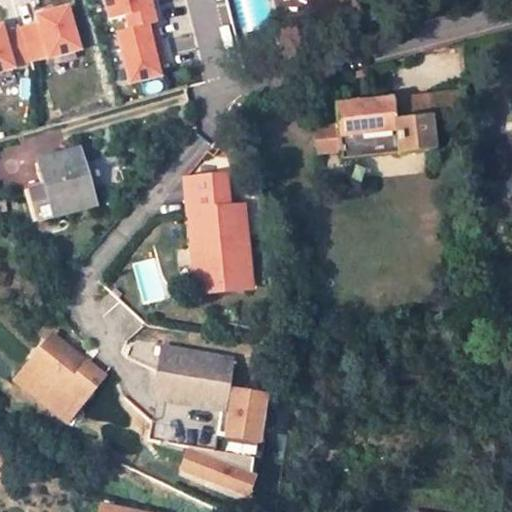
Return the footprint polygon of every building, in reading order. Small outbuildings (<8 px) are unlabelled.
[(143,0),(92,0),(99,25),(117,20),(147,13),(143,0)] [(29,24),(0,32),(0,33),(10,68),(41,60),(42,62),(78,52),(65,8),(28,18),(29,24)] [(147,13),(117,20),(120,33),(142,28),(150,26),(147,13)] [(142,28),(120,33),(107,37),(120,89),(155,80),(142,28)] [(0,40),(0,73),(9,71),(0,40)] [(469,117),(467,93),(429,97),(432,117),(432,120),(469,117)] [(395,122),(432,117),(429,97),(392,101),(395,122)] [(338,127),(340,152),(341,162),(435,151),(432,120),(432,117),(395,122),(392,101),(392,99),(335,106),(338,127)] [(338,127),(316,129),(318,155),(340,152),(338,127)] [(47,189),(24,196),(32,224),(95,206),(79,152),(40,164),(47,189)] [(186,179),(189,214),(229,210),(226,175),(186,179)] [(189,214),(190,226),(196,294),(248,289),(241,209),(229,210),(189,214)] [(38,367),(22,387),(60,418),(76,398),(82,403),(104,376),(88,364),(85,368),(77,361),(80,357),(53,335),(31,362),(38,367)] [(163,352),(155,402),(220,413),(225,382),(229,363),(163,352)] [(31,362),(15,382),(22,387),(38,367),(31,362)] [(258,388),(225,382),(220,413),(216,438),(255,445),(262,406),(256,405),(258,388)] [(76,398),(60,418),(66,423),(82,403),(76,398)] [(246,461),(183,451),(179,475),(238,504),(242,486),(246,461)] [(146,511),(111,497),(104,511),(146,511)]
